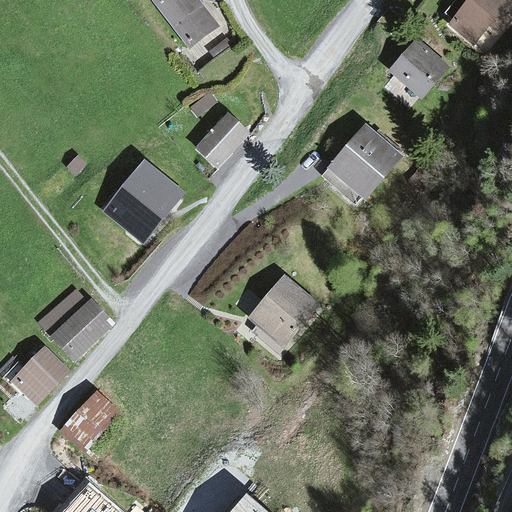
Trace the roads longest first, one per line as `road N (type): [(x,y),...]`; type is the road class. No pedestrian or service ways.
road 1 (residential): [(314,86),(0,484)]
road 2 (track): [(134,318),(0,159)]
road 3 (tertiary): [(511,337),(445,511)]
road 4 (track): [(196,240),(307,180)]
